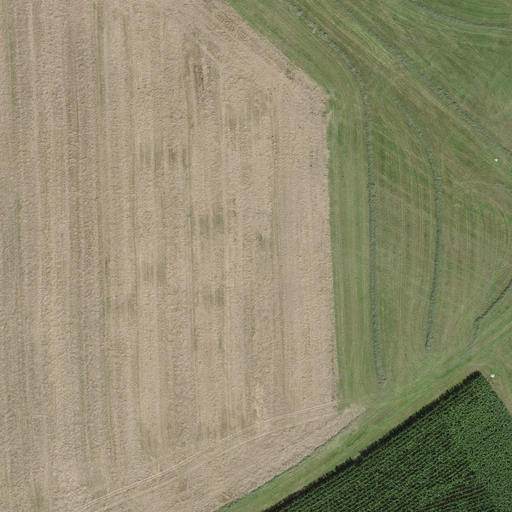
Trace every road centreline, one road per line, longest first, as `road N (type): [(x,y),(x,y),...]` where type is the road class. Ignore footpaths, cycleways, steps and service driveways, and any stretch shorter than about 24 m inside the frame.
road 1 (track): [(239,511),(313,476),(511,327)]
road 2 (track): [(403,0),(468,92),(511,116)]
